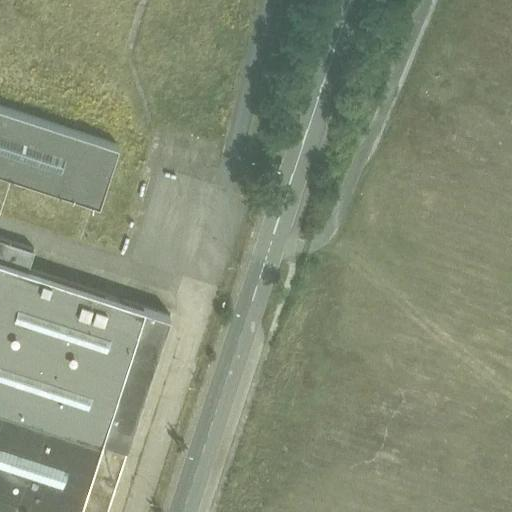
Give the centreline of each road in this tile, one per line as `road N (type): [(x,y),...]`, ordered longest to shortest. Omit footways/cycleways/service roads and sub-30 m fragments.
road 1 (unclassified): [(180,511),(348,0)]
road 2 (unknown): [(0,236),(244,317)]
road 3 (unknown): [(276,0),(240,153),(241,190),(269,241)]
